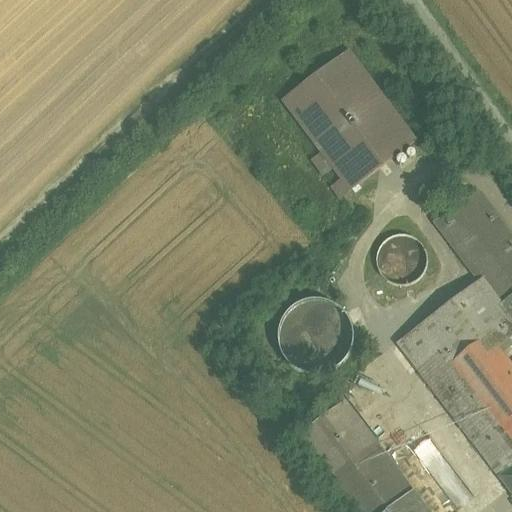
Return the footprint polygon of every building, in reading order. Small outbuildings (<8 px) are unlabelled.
[(416,144),(349,55),(286,103),(324,154),(336,169),(345,182),(352,191),(416,144)] [(408,155),(408,157),(408,159),(409,160),(411,161),(412,161),(414,161),(415,160),(416,158),(417,157),(416,155),(415,154),(414,153),(412,152),(410,153),(409,154),(408,155)] [(324,154),(314,161),(325,177),(336,169),(324,154)] [(398,162),(398,163),(398,165),(400,167),(401,168),(403,168),(405,168),(407,167),(408,165),(408,163),(408,161),(407,160),(405,159),(403,159),(401,159),(400,160),(398,162)] [(345,182),(335,189),(343,198),(352,191),(345,182)] [(511,368),(498,350),(511,338),(511,323),(501,308),(511,299),(511,240),(476,193),(436,223),(482,283),(399,346),(511,493),(511,368)] [(427,272),(428,262),(426,252),(420,244),(412,239),(402,237),(392,239),(384,245),(379,254),(377,263),(379,273),(385,281),(394,287),(403,288),(413,286),(421,280),(427,272)] [(511,299),(501,308),(511,323),(511,299)] [(345,404),(297,441),(350,511),(391,511),(414,495),(345,404)] [(427,511),(414,495),(391,511),(427,511)]
